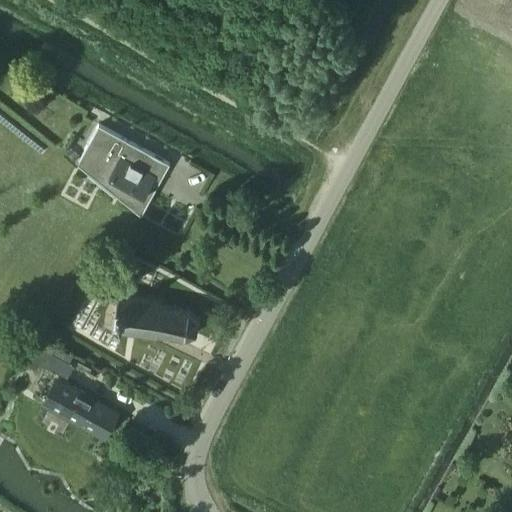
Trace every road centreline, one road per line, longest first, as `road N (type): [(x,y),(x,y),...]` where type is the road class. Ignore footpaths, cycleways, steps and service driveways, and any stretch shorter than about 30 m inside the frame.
road 1 (unclassified): [(201,511),(192,482),(203,432),(442,0)]
road 2 (unknown): [(50,0),(352,166)]
